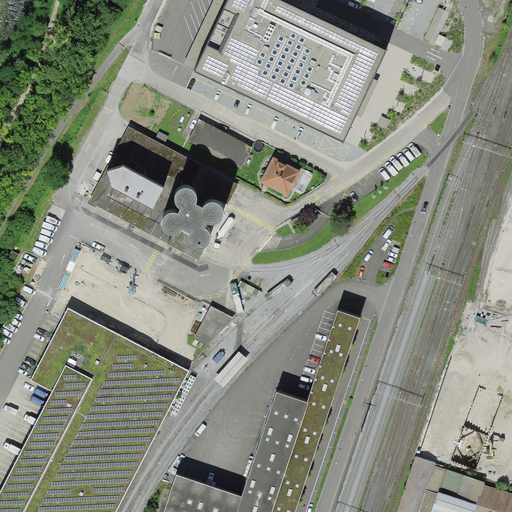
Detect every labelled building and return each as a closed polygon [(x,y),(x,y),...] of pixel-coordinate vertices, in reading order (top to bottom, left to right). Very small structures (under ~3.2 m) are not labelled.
[(223,0),(192,67),(346,136),(386,47),(279,0),(223,0)] [(189,142),(242,169),(252,150),(199,123),(189,142)] [(117,185),(158,207),(172,182),(130,160),(110,167),(117,185)] [(264,183),(288,195),(299,174),(275,162),(264,183)] [(181,309),(151,293),(128,336),(172,359),(185,334),(172,327),(181,309)] [(0,492),(0,511),(119,511),(191,372),(71,307),(33,379),(54,391),(0,492)] [(235,319),(211,307),(195,339),(208,347),(235,319)] [(294,511),(357,318),(335,311),(305,403),(272,392),(239,496),(174,475),(162,511),(294,511)] [(418,511),(435,464),(416,457),(396,511),(418,511)] [(511,511),(511,492),(445,469),(430,511),(511,511)]
